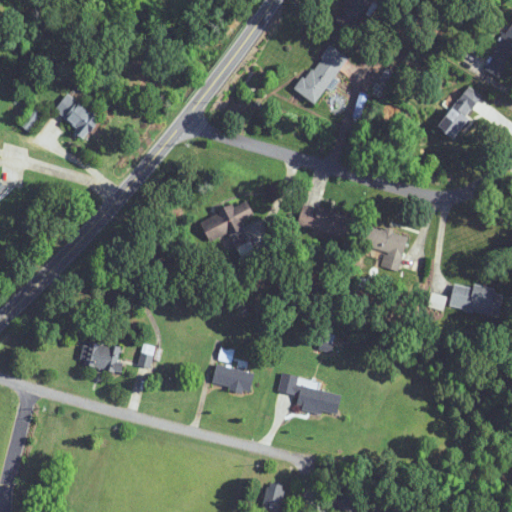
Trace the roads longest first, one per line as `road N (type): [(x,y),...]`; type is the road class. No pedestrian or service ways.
road 1 (primary): [(0,319),(135,177),(273,0)]
road 2 (residential): [(358,470),(0,376)]
road 3 (residential): [(183,119),(300,160),(448,196),(485,186),(511,156)]
